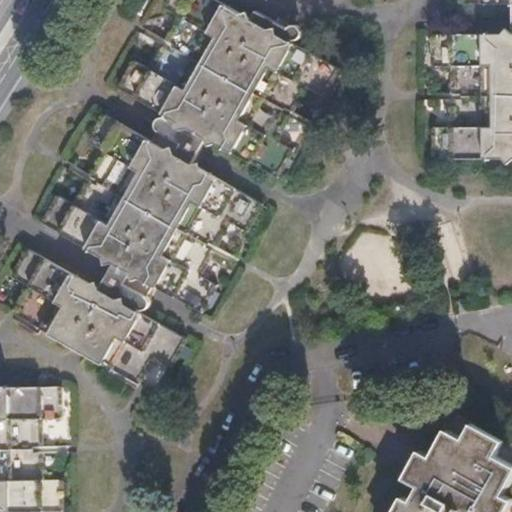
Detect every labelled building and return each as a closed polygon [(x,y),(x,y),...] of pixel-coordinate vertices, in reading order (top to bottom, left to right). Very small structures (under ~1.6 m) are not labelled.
[(173,116),(208,137),(279,177),(294,150),(278,140),(293,114),(308,87),(325,96),(340,69),(215,0),(170,0),(166,7),(183,17),(168,42),(152,70),(136,61),(121,88),(173,116)] [(511,33),(434,35),(434,66),(453,66),(453,98),(453,128),(434,128),(434,159),(511,157),(511,33)] [(264,204),(193,165),(169,151),(105,115),(91,141),(107,151),(89,183),(76,206),(59,197),(44,223),(116,263),(138,276),(203,313),(217,286),(201,276),(215,251),(232,222),(248,231),(264,204)] [(198,156),(208,137),(173,116),(171,121),(166,118),(162,119),(160,120),(158,124),(158,127),(161,131),(168,135),(165,140),(172,145),(169,151),(193,165),(198,156)] [(187,340),(134,310),(100,291),(29,251),(13,279),(30,288),(15,315),(140,384),(155,358),(172,367),(187,340)] [(135,282),(138,276),(116,263),(100,291),(134,310),(136,307),(143,310),(146,310),(149,309),(151,306),(151,303),(151,299),(141,293),(144,287),(135,282)] [(0,511),(63,511),(63,482),(44,482),(44,451),(43,419),(62,418),(61,388),(0,389),(0,511)] [(505,511),(511,500),(502,495),(511,476),(511,464),(497,456),(505,441),(474,424),(466,439),(450,430),(435,458),(424,452),(410,479),(422,486),(414,501),(407,498),(399,511),(505,511)]
